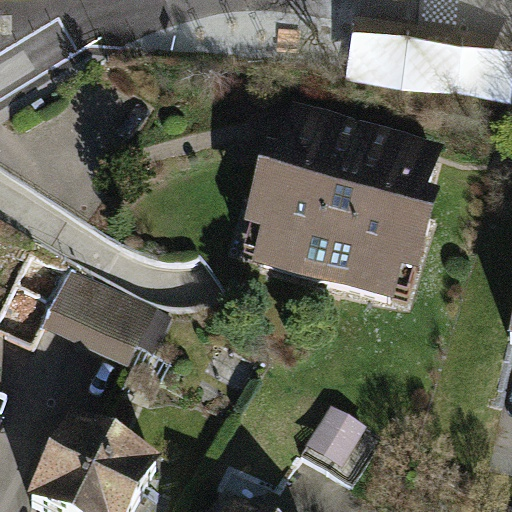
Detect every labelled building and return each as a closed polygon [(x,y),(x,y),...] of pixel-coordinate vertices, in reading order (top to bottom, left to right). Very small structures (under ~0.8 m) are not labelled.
[(0,0),(0,8),(15,3),(14,0),(0,0)] [(511,103),(511,50),(362,25),(353,77),(511,103)] [(460,166),(300,112),(249,263),(409,317),(460,166)] [(157,311),(32,252),(0,320),(0,347),(35,364),(54,325),(133,362),(157,311)] [(348,474),(370,429),(335,412),(314,457),(348,474)] [(143,511),(164,463),(73,425),(36,511),(143,511)]
